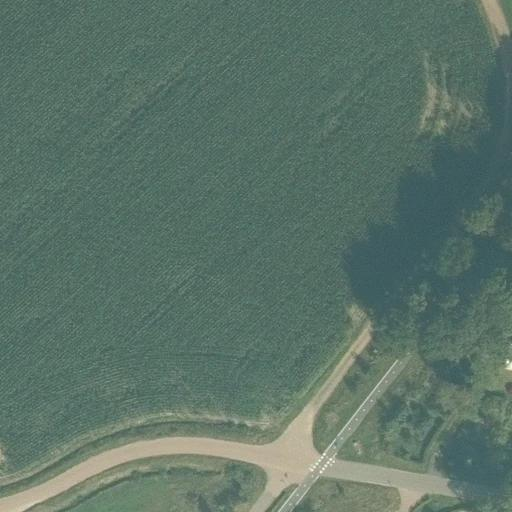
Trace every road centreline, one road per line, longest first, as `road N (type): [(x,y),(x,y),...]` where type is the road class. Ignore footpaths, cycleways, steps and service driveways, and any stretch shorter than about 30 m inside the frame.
road 1 (unclassified): [(414,483),(296,458),(175,445),(98,463),(0,509)]
road 2 (track): [(296,458),(304,419),(470,195),(510,118)]
road 3 (track): [(510,118),(505,46),(486,0)]
